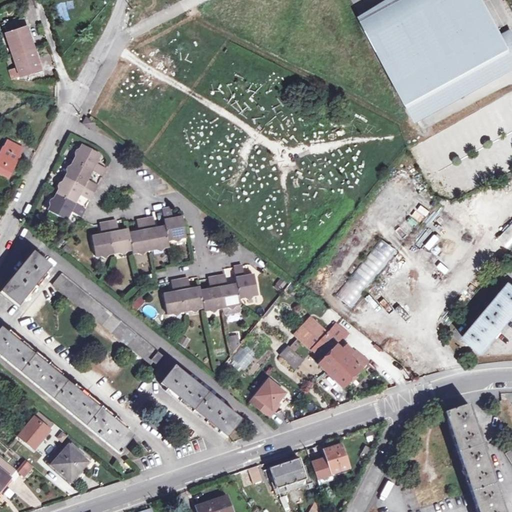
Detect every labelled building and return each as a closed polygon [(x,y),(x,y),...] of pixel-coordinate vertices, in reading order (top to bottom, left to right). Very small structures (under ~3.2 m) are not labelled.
[(511,68),(511,30),(506,34),(486,0),(398,0),(363,20),(420,120),(511,68)] [(11,78),(42,68),(23,11),(5,18),(7,24),(4,25),(19,65),(8,69),(11,78)] [(93,129),(96,122),(88,118),(84,124),(93,129)] [(0,177),(6,181),(11,171),(13,167),(14,167),(17,161),(16,160),(21,153),(5,144),(2,151),(1,150),(0,151),(0,177)] [(75,202),(78,196),(80,193),(89,199),(98,184),(89,179),(93,170),(102,175),(106,167),(97,163),(101,154),(83,145),(48,210),(66,219),(71,210),(81,215),(85,207),(75,202)] [(333,292),(349,271),(420,182),(401,167),(314,277),(333,292)] [(432,210),(416,197),(388,232),(404,244),(432,210)] [(478,237),(438,207),(408,247),(448,277),(478,237)] [(183,217),(176,219),(173,219),(171,208),(162,210),(166,226),(156,228),(154,217),(145,219),(137,221),(139,231),(129,233),(128,229),(118,231),(116,220),(100,223),(102,233),(92,236),(96,256),(132,249),(133,253),(169,246),(168,240),(187,237),(183,217)] [(511,248),(511,224),(498,239),(510,250),(511,248)] [(382,239),(354,275),(338,295),(353,308),(371,286),(398,252),(382,239)] [(0,292),(18,306),(51,266),(33,252),(0,292)] [(255,275),(245,277),(243,266),(233,268),(236,285),(227,287),(225,276),(210,279),(212,290),(201,292),(200,287),(189,289),(188,278),(172,281),(174,292),(163,295),(167,315),(204,308),(205,311),(240,305),(239,298),(258,295),(255,275)] [(62,274),(54,285),(158,369),(166,359),(62,274)] [(511,316),(511,283),(510,282),(463,336),(481,352),(511,316)] [(130,304),(137,311),(145,303),(138,296),(130,304)] [(329,335),(314,321),(299,336),(324,360),(320,366),(327,373),(347,354),(339,346),(342,343),(330,334),(329,335)] [(337,325),(330,334),(342,343),(349,334),(337,325)] [(0,329),(0,355),(121,455),(124,451),(122,450),(134,436),(2,328),(0,329)] [(304,361),(289,346),(281,355),(296,370),(304,361)] [(245,371),(255,359),(241,347),(231,359),(245,371)] [(358,352),(352,359),(363,370),(369,364),(370,362),(358,352)] [(352,359),(347,354),(327,373),(329,374),(345,389),(363,370),(352,359)] [(175,366),(160,384),(227,438),(241,420),(175,366)] [(270,382),(252,405),(270,419),(276,413),(274,411),(287,395),(270,382)] [(444,413),(477,511),(505,511),(469,404),(444,413)] [(50,423),(38,413),(18,437),(33,450),(49,431),(46,428),(50,423)] [(511,443),(502,450),(511,465),(511,443)] [(333,473),(349,467),(341,445),(325,450),(329,463),(333,473)] [(89,463),(70,446),(52,466),(71,483),(89,463)] [(0,490),(17,471),(0,457),(0,490)] [(325,459),(312,463),(317,479),(333,473),(329,463),(327,464),(325,459)] [(301,460),(272,470),(277,488),(274,489),(276,495),(302,486),(300,481),(309,477),(306,467),(303,468),(301,460)] [(247,468),(251,483),(263,480),(259,465),(247,468)] [(277,488),(272,470),(268,471),(274,489),(277,488)] [(300,481),(302,486),(314,482),(312,477),(309,477),(300,481)] [(200,511),(233,511),(228,495),(198,505),(200,511)] [(313,502),(307,511),(323,511),(325,509),(313,502)]
